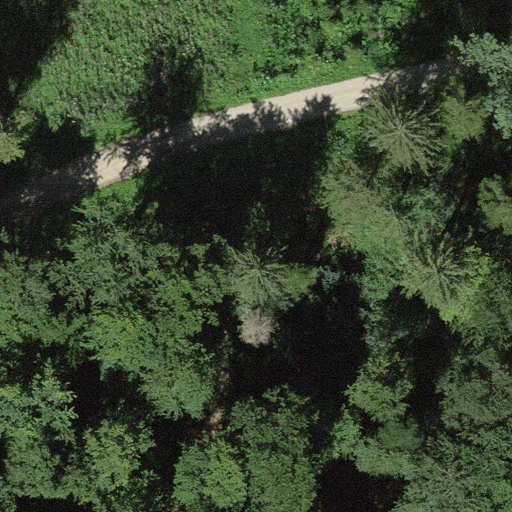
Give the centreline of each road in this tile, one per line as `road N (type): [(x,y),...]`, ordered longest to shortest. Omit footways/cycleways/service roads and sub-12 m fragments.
road 1 (track): [(0,248),(117,184),(511,74)]
road 2 (track): [(379,452),(92,415),(0,391)]
